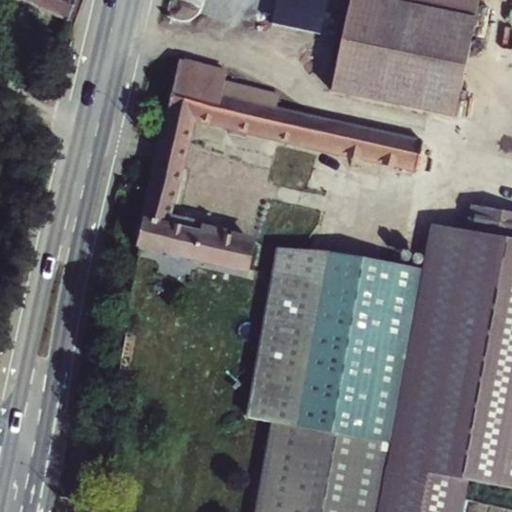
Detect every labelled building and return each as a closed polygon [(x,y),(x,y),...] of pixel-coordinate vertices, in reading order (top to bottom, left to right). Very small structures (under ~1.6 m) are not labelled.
[(23,0),(68,20),(74,0),(23,0)] [(455,101),(474,0),(348,0),(335,77),(455,101)] [(175,60),(151,155),(178,162),(188,118),(409,162),(414,134),(319,114),(282,106),(257,101),(260,86),(223,74),(225,65),(175,60)] [(284,93),(260,86),(257,101),(282,106),(284,93)] [(167,205),(178,162),(151,155),(127,247),(136,248),(244,271),(251,237),(216,228),(216,224),(200,220),(201,213),(167,205)] [(417,260),(323,243),(276,239),(244,412),(269,416),(251,511),(454,511),(462,472),(511,480),(511,204),(464,196),(459,222),(425,216),(417,260)]
